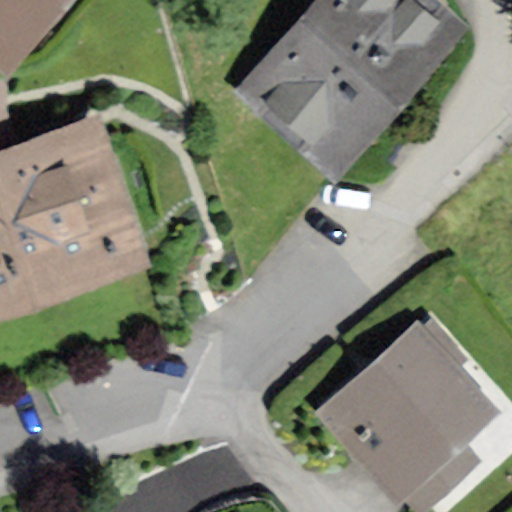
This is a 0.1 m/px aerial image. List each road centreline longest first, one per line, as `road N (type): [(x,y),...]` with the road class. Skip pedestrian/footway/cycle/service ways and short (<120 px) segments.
road 1 (residential): [(228,405),(485,113),(495,53),(484,0)]
road 2 (residential): [(228,405),(0,480)]
road 3 (residential): [(316,511),(228,405)]
